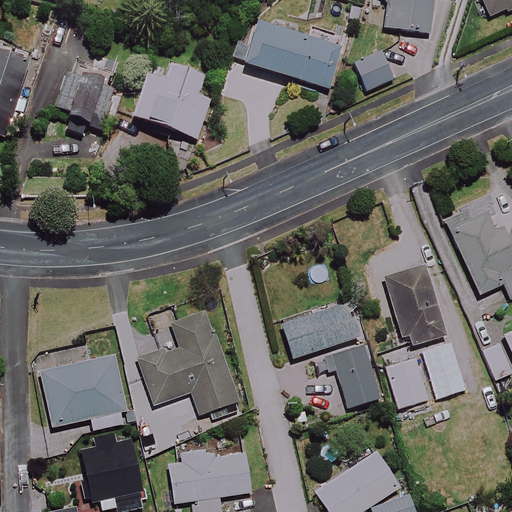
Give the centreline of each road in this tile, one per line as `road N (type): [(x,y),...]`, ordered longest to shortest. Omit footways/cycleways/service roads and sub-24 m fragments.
road 1 (tertiary): [(511,88),(216,220),(103,247),(15,249)]
road 2 (residential): [(15,249),(19,511)]
